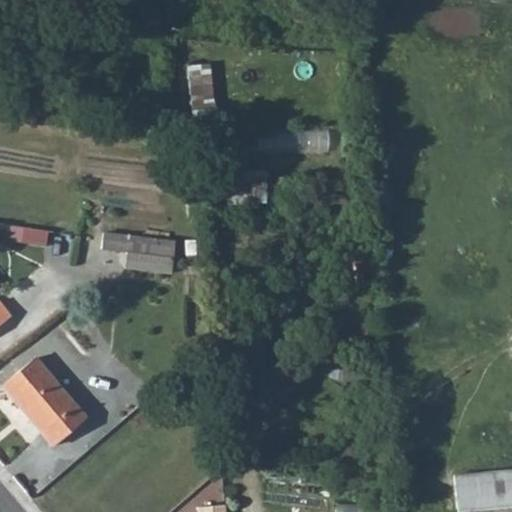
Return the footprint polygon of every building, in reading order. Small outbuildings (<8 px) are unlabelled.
[(102,245),(172,257),(174,242),(105,231),(102,245)] [(146,286),(168,288),(172,257),(102,245),(101,249),(127,254),(125,267),(148,272),(146,286)] [(83,417),(31,359),(0,385),(0,387),(50,446),(83,417)] [(264,390),(262,373),(232,376),(233,393),(264,390)] [(511,470),(453,477),(456,511),(472,511),(511,508),(511,470)]
